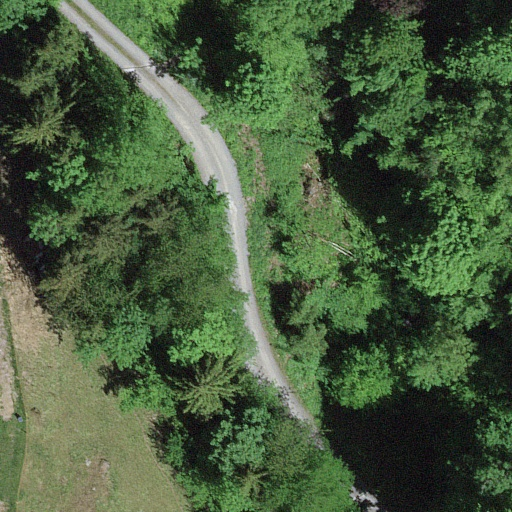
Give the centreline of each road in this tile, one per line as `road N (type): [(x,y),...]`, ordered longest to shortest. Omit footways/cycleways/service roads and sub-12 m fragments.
road 1 (track): [(377,511),(317,452),(257,365),(218,165),(182,104),(59,0)]
road 2 (track): [(0,371),(1,511)]
